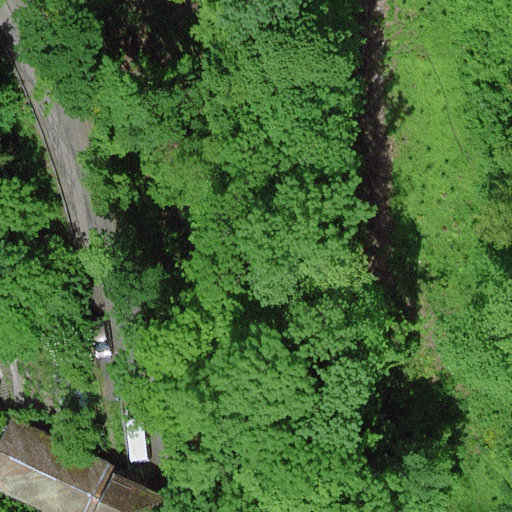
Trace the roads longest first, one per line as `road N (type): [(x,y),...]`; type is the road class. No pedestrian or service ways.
road 1 (unclassified): [(183,511),(49,82),(11,0)]
road 2 (track): [(286,511),(271,469),(254,327),(255,0)]
